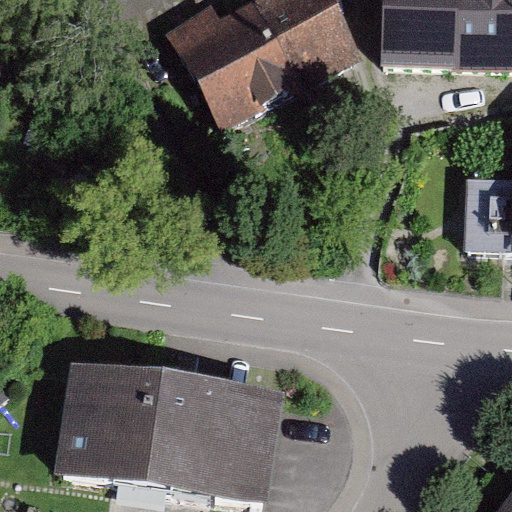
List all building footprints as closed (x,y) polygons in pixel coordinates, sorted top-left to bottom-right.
[(21,0),(0,0),(0,86),(13,87),(21,0)] [(356,0),(269,0),(195,40),(243,130),(385,55),(356,0)] [(511,0),(408,0),(409,53),(511,52),(511,0)] [(511,184),(474,184),(474,255),(511,254),(511,184)] [(277,409),(79,378),(64,474),(262,505),(277,409)]
